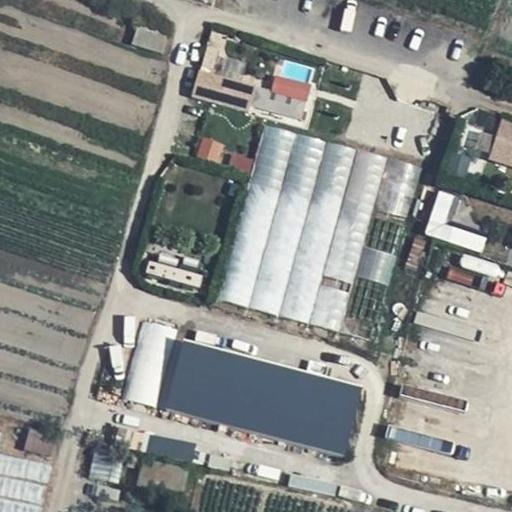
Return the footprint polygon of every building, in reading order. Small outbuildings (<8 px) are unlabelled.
[(283,60),(282,75),(314,78),(316,64),(283,60)] [(315,84),(277,73),(273,88),(201,69),(195,94),(304,124),(315,84)] [(511,120),(504,117),(490,159),(511,166),(511,120)] [(263,126),(223,303),(379,338),(406,219),(409,220),(422,162),(263,126)] [(427,234),(483,251),(488,237),(447,224),(456,195),(441,191),(427,234)] [(349,455),(365,386),(176,342),(180,328),(145,320),(126,402),(349,455)] [(185,493),(190,470),(147,460),(141,483),(185,493)]
